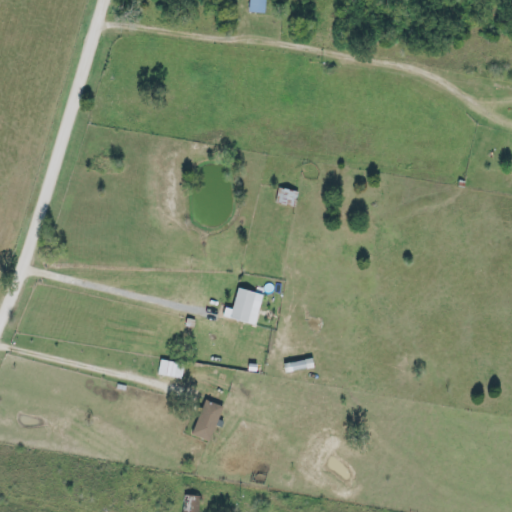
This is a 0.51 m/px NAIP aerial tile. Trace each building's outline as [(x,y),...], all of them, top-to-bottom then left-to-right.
[(265,0),(248,0),(248,12),(264,13),(265,0)] [(254,326),(262,296),(237,289),(231,310),(224,308),(222,317),(254,326)] [(180,380),(184,365),(160,360),(156,375),(180,380)] [(221,406),(202,401),(192,437),(210,442),(221,406)] [(181,511),(197,511),(199,497),(182,496),(181,511)]
